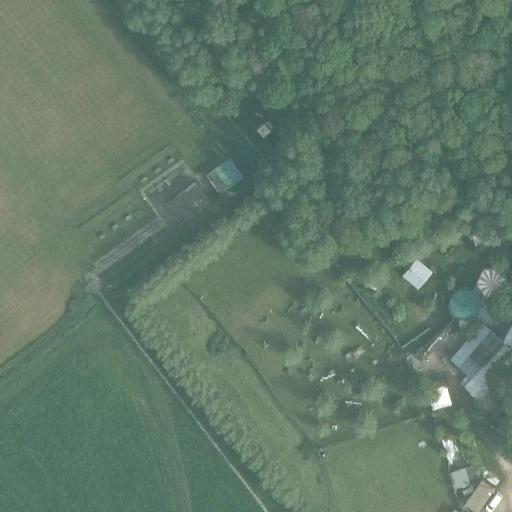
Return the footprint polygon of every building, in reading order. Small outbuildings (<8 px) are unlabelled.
[(231,154),(207,172),(222,191),(246,174),(231,154)] [(195,179),(165,200),(180,220),(209,199),(195,179)] [(418,256),(404,273),(421,287),(435,269),(418,256)] [(511,297),(503,305),(482,303),(481,297),(477,292),(472,289),(466,288),(461,289),(455,292),(452,297),(450,304),(451,309),(455,315),(460,318),(461,327),(474,326),(474,321),(484,322),(452,359),(469,373),(461,382),(483,401),(492,393),(488,390),(490,388),(502,398),(511,386),(511,348),(485,323),(500,325),(510,316),(511,319),(511,297)] [(432,388),(434,404),(451,402),(449,385),(432,388)]
